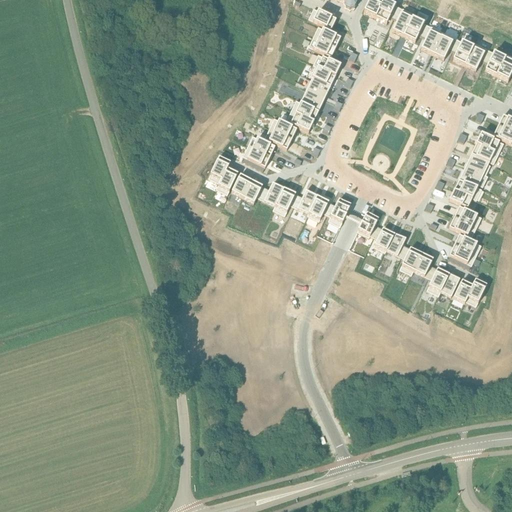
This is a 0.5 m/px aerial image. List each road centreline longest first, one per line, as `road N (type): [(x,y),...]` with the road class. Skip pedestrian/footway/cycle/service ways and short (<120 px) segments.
road 1 (unclassified): [(186,511),(170,350),(66,0)]
road 2 (residential): [(349,476),(303,341),(313,301),(369,189)]
